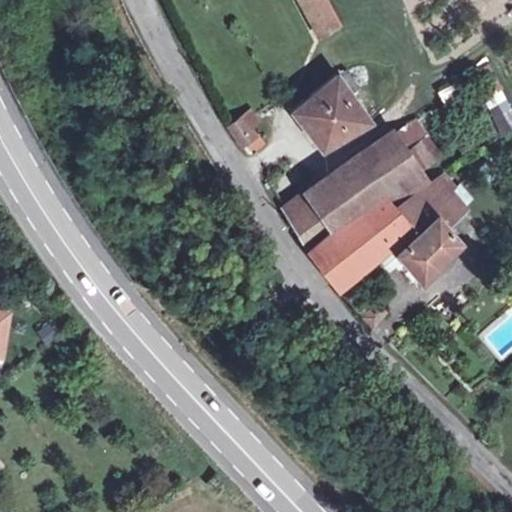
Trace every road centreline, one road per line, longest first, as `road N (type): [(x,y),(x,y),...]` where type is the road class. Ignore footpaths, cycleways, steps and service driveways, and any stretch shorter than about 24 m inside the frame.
road 1 (residential): [(511,484),(346,333),(270,238),(147,0)]
road 2 (secondary): [(0,135),(115,309),(302,511)]
